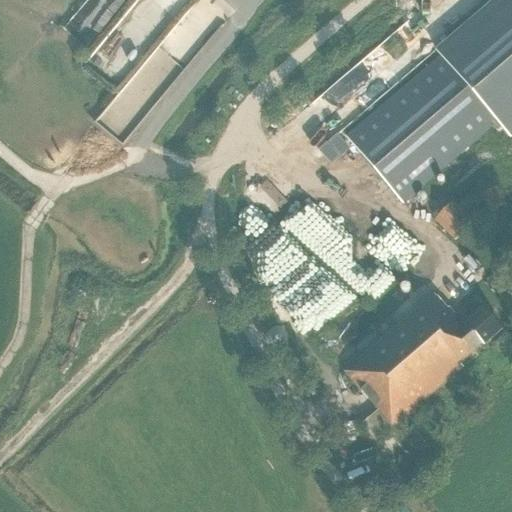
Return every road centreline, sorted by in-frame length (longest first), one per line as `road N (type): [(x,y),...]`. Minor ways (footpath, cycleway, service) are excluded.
road 1 (unclassified): [(364,510),(291,416),(219,264),(207,213),(211,178),(238,117),(362,0)]
road 2 (track): [(126,158),(51,187),(0,144)]
